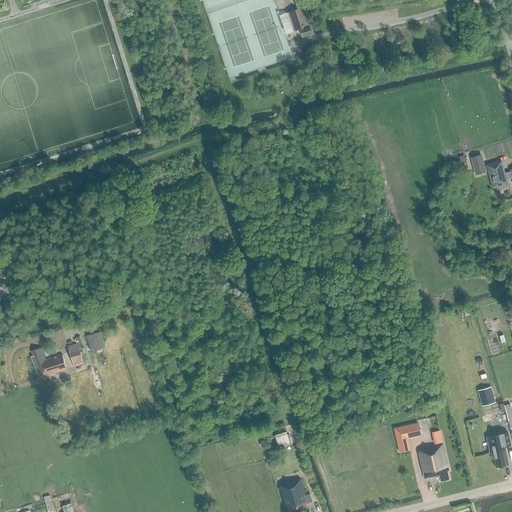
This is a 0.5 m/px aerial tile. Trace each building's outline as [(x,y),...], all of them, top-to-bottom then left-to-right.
[(300,30),(303,39),(313,36),(303,4),(296,6),(298,11),(287,15),(293,33),(300,30)] [(475,175),(487,172),(482,155),(470,158),(475,175)] [(486,166),(486,167),(492,189),(506,185),(505,181),(511,179),(511,183),(511,169),(508,170),(509,173),(503,174),(500,162),(486,166)] [(101,332),(88,336),(92,351),(105,347),(101,332)] [(68,347),(74,366),(83,363),(77,344),(68,347)] [(30,357),(38,379),(66,369),(61,354),(46,359),(42,347),(31,351),(33,356),(30,357)] [(495,403),(493,395),(481,398),(483,406),(495,403)] [(397,441),(420,435),(418,424),(394,429),(397,441)] [(275,436),(279,447),(290,444),(286,432),(275,436)] [(508,432),(487,437),(490,453),(492,453),(494,460),(495,459),(497,468),(505,466),(505,465),(510,464),(505,446),(511,445),(508,432)] [(448,471),(442,444),(427,448),(427,450),(418,452),(424,479),(439,476),(440,482),(449,480),(447,472),(448,471)] [(287,485),(279,487),(285,507),(287,506),(288,511),(298,511),(307,510),(305,504),(312,502),(310,494),(305,496),(300,479),(286,483),(287,485)]
